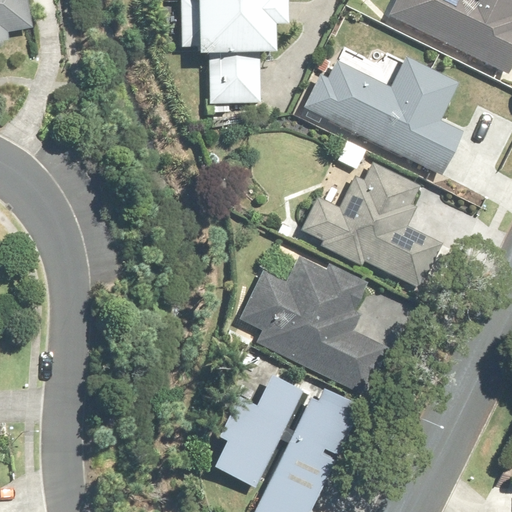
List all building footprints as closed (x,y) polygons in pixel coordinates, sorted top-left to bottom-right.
[(0,0),(0,42),(9,41),(8,34),(32,30),(27,0),(0,0)] [(229,107),(261,107),(261,57),(275,57),(275,29),(289,29),(289,0),(184,0),(184,49),(199,49),(199,56),(211,56),(210,115),(229,115),(229,107)] [(511,0),(400,0),(392,18),(509,76),(511,69),(511,0)] [(392,91),(339,64),(329,83),(319,78),(304,109),(440,179),(462,138),(439,126),(459,88),(407,61),(392,91)] [(360,259),(425,291),(446,248),(402,227),(421,189),(375,166),(367,183),(355,177),(338,212),(318,202),(303,232),(325,243),(323,249),(357,266),(360,259)] [(265,346),(364,390),(391,331),(358,316),(370,287),(330,269),(327,275),(297,262),(287,284),(262,273),(241,321),(271,334),(265,346)] [(259,408),(242,400),(222,441),(229,445),(216,473),(265,496),(257,511),(313,511),(363,410),(323,391),(318,401),(273,379),(259,408)]
